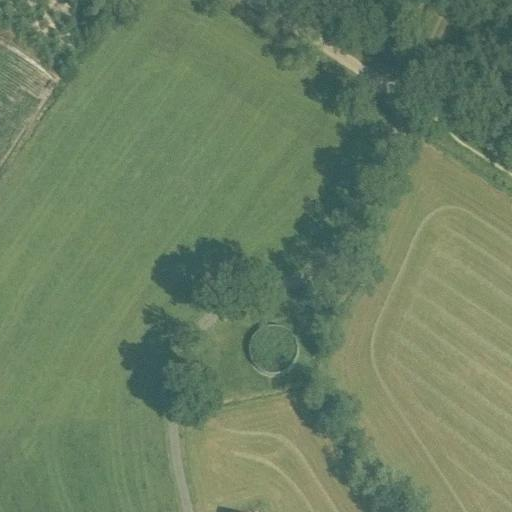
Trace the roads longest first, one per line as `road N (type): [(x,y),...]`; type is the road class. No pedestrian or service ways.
road 1 (unclassified): [(185,511),(161,408),(166,355),(184,314),(214,287),(317,254),(344,227),(409,99),(252,0)]
road 2 (track): [(409,99),(511,163)]
